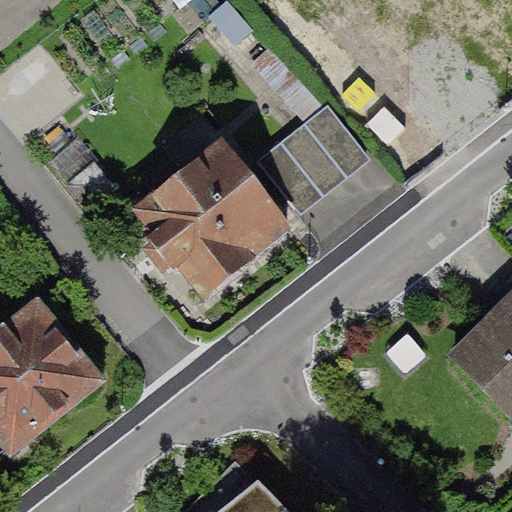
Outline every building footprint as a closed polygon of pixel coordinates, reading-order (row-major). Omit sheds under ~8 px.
[(379,169),(333,115),(285,155),(330,210),(379,169)] [(127,244),(195,325),(297,241),(229,159),(127,244)] [(511,293),(449,353),(511,417),(511,293)] [(0,445),(15,464),(104,392),(30,302),(0,326),(0,445)] [(278,511),(257,487),(228,511),(278,511)]
